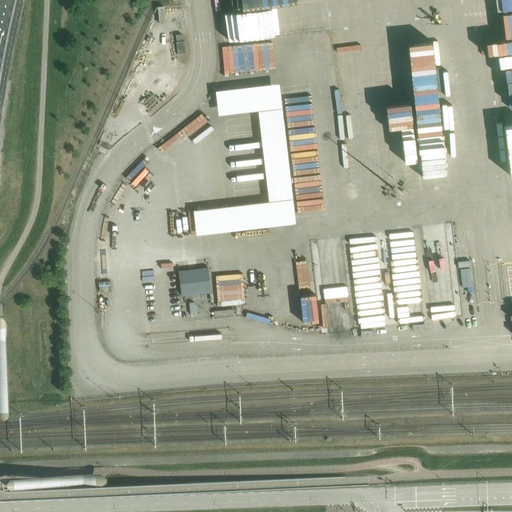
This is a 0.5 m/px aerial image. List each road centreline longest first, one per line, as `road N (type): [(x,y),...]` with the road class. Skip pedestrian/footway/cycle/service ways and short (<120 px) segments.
road 1 (secondary): [(383,496),(0,510)]
road 2 (unknown): [(487,195),(140,242)]
road 3 (secondary): [(511,493),(383,496)]
